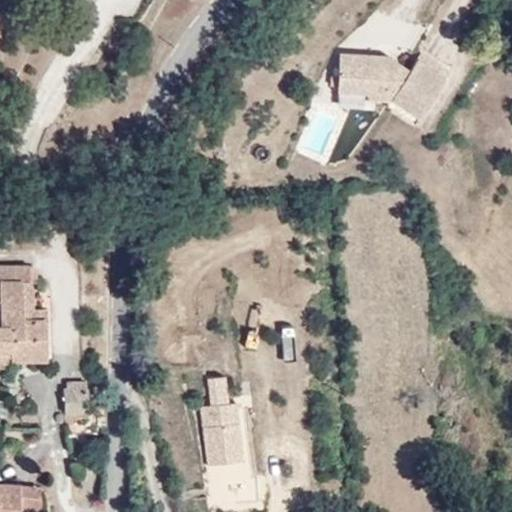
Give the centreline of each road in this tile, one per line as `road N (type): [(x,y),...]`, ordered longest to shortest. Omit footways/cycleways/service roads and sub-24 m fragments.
road 1 (tertiary): [(116,511),(129,193),(168,80),(232,0)]
road 2 (unknown): [(120,359),(151,434),(163,511)]
